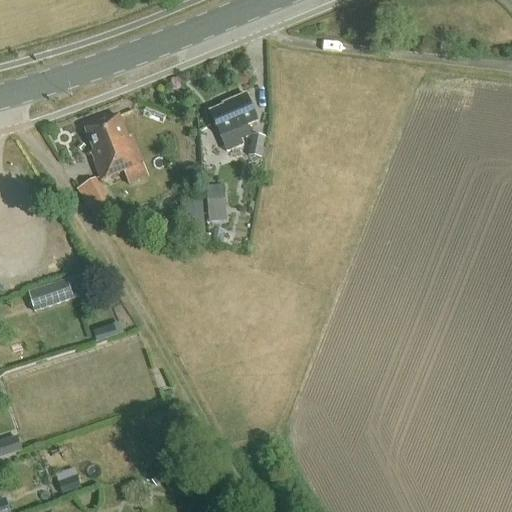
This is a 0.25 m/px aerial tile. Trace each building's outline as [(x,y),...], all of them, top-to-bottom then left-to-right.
[(244,148),(242,142),(251,138),(247,128),(257,124),(246,97),(224,107),(225,108),(211,114),(228,154),(244,148)] [(100,183),(141,167),(130,139),(125,141),(116,119),(94,128),(92,124),(83,127),(93,153),(89,155),(100,183)] [(253,137),(249,157),(262,160),(266,139),(253,137)] [(96,181),(78,192),(98,226),(116,215),(96,181)] [(208,189),(210,225),(228,223),(225,188),(208,189)] [(195,222),(197,237),(207,236),(205,221),(195,222)] [(68,281),(29,295),(36,315),(75,302),(68,281)] [(18,438),(0,444),(0,461),(23,454),(18,438)] [(183,465),(171,470),(176,483),(187,479),(183,465)] [(161,476),(152,483),(157,489),(166,482),(161,476)] [(77,478),(59,485),(63,497),(82,491),(77,478)]
